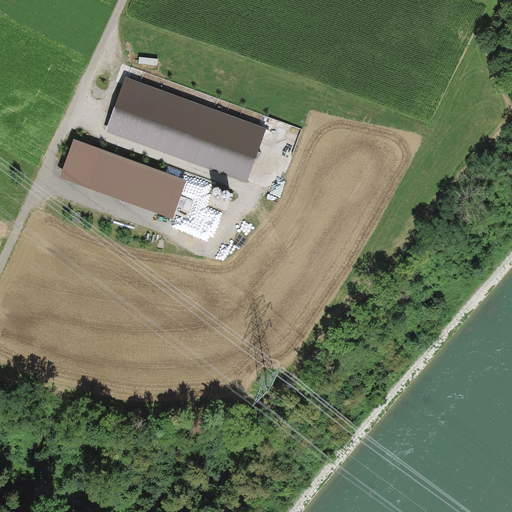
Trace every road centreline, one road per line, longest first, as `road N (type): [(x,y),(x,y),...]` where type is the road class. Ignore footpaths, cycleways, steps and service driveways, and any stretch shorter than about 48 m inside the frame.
road 1 (track): [(0,378),(109,410),(163,415),(241,408),(277,390),(352,291),(503,0)]
road 2 (track): [(123,0),(0,266)]
